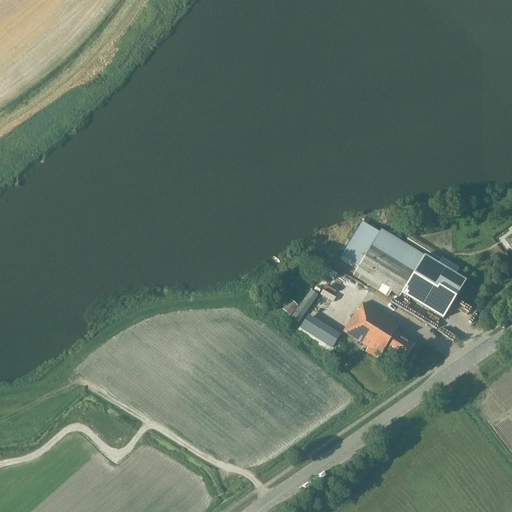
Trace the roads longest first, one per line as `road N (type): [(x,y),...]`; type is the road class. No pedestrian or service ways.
road 1 (tertiary): [(253,511),(511,332)]
road 2 (track): [(269,500),(251,477),(210,461),(84,382),(63,386)]
road 3 (track): [(147,421),(120,452),(71,428),(36,454),(0,464)]
